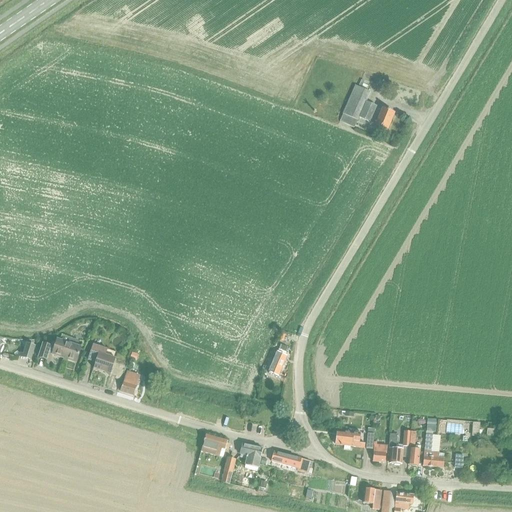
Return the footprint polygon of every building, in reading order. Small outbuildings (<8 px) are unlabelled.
[(361,80),(358,87),(355,86),(340,122),(354,128),(357,122),(368,127),(376,107),(366,102),(370,93),(361,89),(364,81),(361,80)] [(375,125),(388,130),(394,114),(382,109),(375,125)] [(52,355),(76,363),(81,348),(57,340),(56,344),(51,343),(50,347),(43,344),(39,358),(46,360),(49,352),(53,354),(52,355)] [(22,358),(31,360),(35,347),(26,344),(22,358)] [(93,369),(110,374),(115,359),(105,356),(107,350),(93,345),(88,360),(95,363),(93,369)] [(277,353),(284,356),(287,348),(280,345),(277,353)] [(133,352),(130,359),(136,361),(138,354),(133,352)] [(269,373),(278,377),(286,356),(284,356),(277,353),(277,354),(275,353),(272,360),(274,360),(269,373)] [(120,391),(133,396),(139,379),(138,379),(138,376),(130,374),(130,375),(126,373),(120,391)] [(479,423),(472,423),(471,436),(479,437),(479,423)] [(486,436),(494,437),(495,430),(487,429),(486,436)] [(335,445),(364,449),(365,444),(359,443),(360,433),(354,432),(353,434),(337,432),(335,445)] [(407,466),(418,467),(420,450),(414,450),(416,433),(410,432),(410,436),(409,447),(407,466)] [(389,464),(401,465),(403,450),(396,449),(397,435),(390,435),(388,456),(390,456),(389,464)] [(426,435),(423,467),(443,469),(444,459),(438,458),(439,454),(431,453),(433,436),(426,435)] [(205,436),(201,452),(217,456),(219,449),(228,451),(230,444),(226,443),(227,442),(205,436)] [(377,443),(374,443),(372,462),(385,464),(386,454),(387,446),(376,445),(377,443)] [(245,466),(258,469),(262,449),(242,445),(239,454),(247,456),(245,466)] [(271,462),(298,469),(301,459),(274,452),(271,462)] [(454,468),(462,469),(463,456),(455,455),(454,468)] [(224,471),(232,473),(235,461),(227,459),(224,471)] [(306,459),(303,468),(308,470),(311,460),(306,459)] [(372,510),(379,511),(381,491),(364,489),(363,504),(372,505),(372,510)] [(412,505),(413,495),(396,493),(396,494),(390,493),(384,492),(381,511),(400,511),(400,509),(408,510),(408,505),(412,505)]
